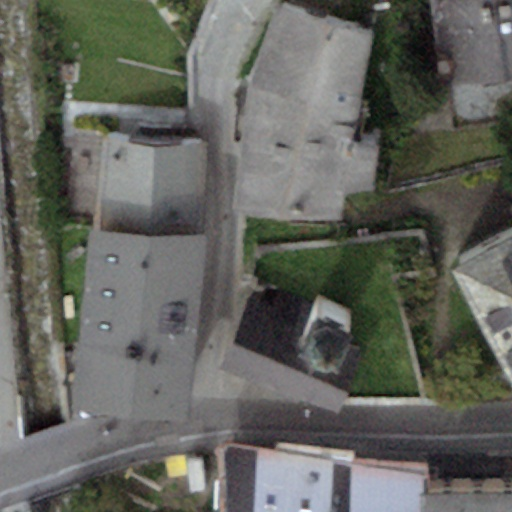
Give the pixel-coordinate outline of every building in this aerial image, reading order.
[(511,0),(432,0),(435,21),(511,10),(511,0)] [(374,33),(279,7),(249,87),(233,210),(340,219),(344,194),(374,189),(381,146),(355,140),(374,33)] [(511,75),(511,10),(435,21),(443,84),(511,75)] [(93,226),(197,234),(205,144),(100,136),(93,226)] [(93,226),(78,407),(190,416),(204,235),(197,234),(93,226)] [(511,233),(447,269),(486,339),(511,325),(511,233)] [(248,300),(219,368),(335,416),(363,349),(337,338),(346,317),(279,290),(271,310),(248,300)] [(511,325),(486,339),(511,385),(511,325)] [(227,444),(228,511),(411,511),(414,474),(227,444)] [(511,511),(511,487),(420,493),(421,511),(511,511)]
